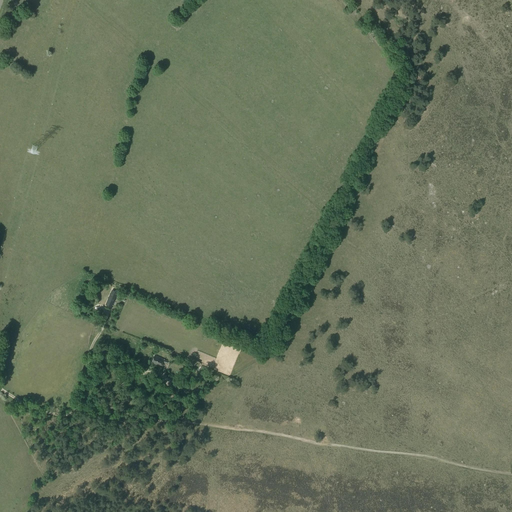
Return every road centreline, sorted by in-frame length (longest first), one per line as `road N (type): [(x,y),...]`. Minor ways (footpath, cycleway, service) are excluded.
road 1 (track): [(511,474),(164,420)]
road 2 (track): [(153,417),(50,414),(0,389)]
road 3 (track): [(143,416),(171,395),(170,382),(156,372),(136,375),(87,410)]
